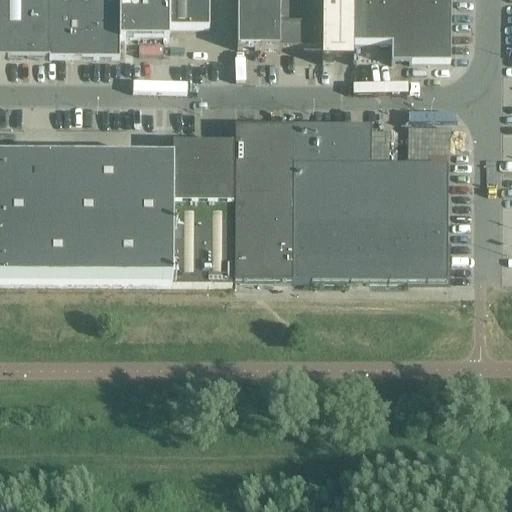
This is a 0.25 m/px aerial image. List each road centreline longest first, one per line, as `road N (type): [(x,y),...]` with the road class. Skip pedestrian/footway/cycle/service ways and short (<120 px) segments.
road 1 (unclassified): [(0,95),(489,102)]
road 2 (unclassified): [(489,102),(480,296)]
